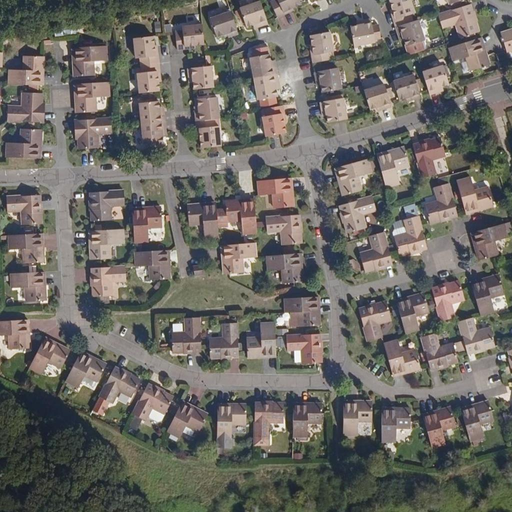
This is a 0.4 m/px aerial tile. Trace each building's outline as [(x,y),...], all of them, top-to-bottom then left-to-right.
[(269,23),(260,0),(258,0),(238,8),(245,27),(253,24),(257,23),(258,27),(269,23)] [(302,3),(300,0),(271,0),(270,1),(278,18),(285,14),(284,11),(293,7),(302,3)] [(396,27),(414,21),(412,14),(415,13),(410,0),(390,0),(393,10),(396,19),(393,19),(396,27)] [(456,24),(460,38),(475,33),(479,32),(476,21),(475,22),(469,4),(438,15),(442,28),(456,24)] [(240,34),(231,10),(210,18),(217,37),(224,34),(227,33),(229,37),(240,34)] [(289,26),(286,17),(279,19),(282,28),(289,26)] [(358,26),(351,27),(354,47),(376,43),(371,19),(362,21),(362,25),(358,26)] [(420,19),(414,21),(396,27),(399,37),(403,36),(404,40),(407,48),(427,42),(420,19)] [(186,46),(195,45),(205,44),(203,24),(183,26),(184,31),(176,31),(178,49),(186,49),(186,46)] [(501,33),(507,51),(507,52),(511,50),(511,30),(511,31),(511,30),(501,33)] [(311,36),(313,46),(315,55),(312,55),(314,63),(331,60),(329,52),(334,51),(331,32),(311,36)] [(142,65),(159,63),(159,54),(156,55),(155,46),(154,36),(134,38),(136,58),(141,58),(142,65)] [(480,38),(448,48),(452,62),(467,57),(471,71),(490,65),(487,54),(485,55),(480,38)] [(74,65),(75,76),(95,75),(94,60),(108,59),(107,45),(74,47),(76,65),(74,65)] [(254,79),(278,75),(276,64),(271,65),(271,59),(270,53),(250,57),(254,79)] [(44,67),(44,56),(24,56),(24,70),(9,69),(9,84),(42,85),(42,67),(44,67)] [(160,71),(159,63),(142,65),(143,73),(138,74),(140,93),(159,91),(158,81),(157,72),(160,71)] [(446,65),(423,72),(429,91),(430,95),(440,91),(439,88),(443,86),(451,84),(446,65)] [(193,68),(194,75),(194,78),(194,83),(195,89),(215,87),(212,66),(193,68)] [(317,82),(321,81),(322,86),(323,93),(342,89),(338,67),(315,72),(317,82)] [(278,75),(254,79),(258,100),(278,97),(277,89),(276,85),(280,85),(278,75)] [(415,75),(394,81),(399,100),(406,98),(411,97),(412,100),(421,97),(415,75)] [(77,112),(97,111),(96,97),(111,96),(109,82),(77,84),(78,101),(76,102),(77,112)] [(385,84),(364,91),(370,109),(377,107),(381,106),(382,109),(392,106),(385,84)] [(23,107),(8,106),(8,121),(41,122),(42,103),(43,93),(23,92),(23,107)] [(196,111),(197,120),(214,118),(221,118),(219,96),(198,98),(199,106),(200,111),(196,111)] [(326,112),(327,116),(328,123),(348,119),(345,98),(321,102),(323,113),(326,112)] [(142,124),(166,122),(165,111),(160,111),(160,107),(159,101),(140,103),(142,124)] [(263,117),(266,137),(286,133),(284,123),(282,114),(285,114),(283,106),(266,109),(267,117),(263,117)] [(112,118),(82,119),(78,120),(79,138),(79,149),(99,148),(98,133),(113,132),(112,118)] [(214,118),(197,120),(198,129),(201,129),(202,138),(201,138),(202,148),(222,145),(220,126),(215,126),(214,118)] [(167,132),(166,122),(142,124),(144,147),(164,144),(163,136),(163,132),(167,132)] [(6,157),(41,158),(41,147),(40,147),(40,129),(22,128),(22,143),(7,142),(6,157)] [(440,138),(428,141),(429,143),(420,146),(419,144),(412,146),(422,178),(436,174),(432,161),(446,157),(440,138)] [(396,171),(410,167),(405,151),(404,148),(394,151),(394,153),(377,158),(386,189),(400,185),(396,171)] [(371,174),(368,163),(367,159),(335,169),(340,186),(339,186),(342,197),(361,192),(357,178),(371,174)] [(471,177),(456,181),(464,211),(465,213),(482,208),(483,209),(494,206),(493,202),(489,187),(474,191),(471,177)] [(274,209),(290,208),(293,207),(292,196),(291,197),(289,179),(257,182),(258,196),(273,195),(274,209)] [(438,202),(424,206),(429,221),(429,225),(440,222),(440,220),(449,217),(450,219),(457,216),(456,213),(448,184),(434,188),(438,202)] [(90,193),(90,201),(92,201),(92,210),(91,210),(91,222),(110,221),(110,206),(124,206),(123,192),(90,193)] [(22,225),(41,225),(41,213),(39,213),(39,204),(41,204),(40,196),(6,197),(7,211),(21,211),(22,225)] [(339,207),(341,214),(343,214),(345,223),(343,223),(347,235),(365,229),(362,215),(376,211),(372,197),(339,207)] [(240,221),(242,236),(256,234),(254,202),(236,203),(236,202),(224,203),(226,222),(240,221)] [(187,206),(188,224),(202,223),(203,237),(218,236),(215,205),(198,206),(198,205),(187,206)] [(132,211),(133,231),(134,243),(148,243),(147,228),(162,227),(161,216),(160,208),(150,208),(150,210),(132,211)] [(282,245),(302,244),(301,232),(299,232),(298,223),(300,223),(299,215),(265,218),(266,232),(281,231),(282,245)] [(419,249),(419,251),(420,251),(427,249),(417,216),(403,220),(407,234),(393,239),(399,257),(410,254),(409,252),(419,249)] [(479,261),(498,256),(494,242),(508,238),(504,224),(472,233),(477,250),(476,250),(479,261)] [(123,244),(123,231),(123,230),(91,231),(92,249),(90,249),(91,260),(110,259),(109,245),(123,244)] [(373,250),(359,254),(363,270),(364,273),(375,270),(375,268),(384,266),(385,268),(392,265),(383,232),(369,236),(373,250)] [(41,234),(8,236),(8,250),(23,249),(24,263),(43,262),(43,252),(42,252),(41,234)] [(255,244),(222,246),(223,264),(222,264),(223,275),(243,274),(241,259),(256,258),(255,244)] [(167,269),(166,251),(136,252),(134,253),(135,267),(149,266),(150,280),(169,280),(169,269),(167,269)] [(265,257),(267,271),(281,270),(283,284),(302,282),(301,271),(300,271),(298,254),(265,257)] [(91,268),(92,277),(94,276),(94,286),(92,286),(93,298),(112,296),(111,282),(126,281),(125,266),(91,268)] [(202,266),(194,267),(195,275),(203,274),(202,266)] [(43,272),(9,274),(10,288),(25,288),(25,302),(45,301),(45,290),(43,290),(43,272)] [(505,294),(499,276),(488,279),(488,280),(471,285),(481,316),(495,312),(490,298),(505,294)] [(464,300),(461,291),(459,282),(447,285),(448,287),(439,289),(439,287),(431,290),(440,322),(454,318),(450,304),(464,300)] [(395,303),(396,307),(404,334),(419,331),(414,317),(429,313),(425,299),(423,294),(412,297),(413,298),(395,303)] [(317,315),(316,297),(283,299),(284,314),(299,313),(300,327),(315,326),(319,326),(318,315),(317,315)] [(391,321),(388,309),(386,302),(375,305),(375,306),(358,311),(367,342),(381,338),(377,325),(391,321)] [(185,333),(171,334),(171,353),(183,353),(183,351),(192,350),(192,352),(200,352),(199,318),(184,319),(185,333)] [(482,349),(483,350),(495,347),(490,328),(476,332),(472,318),(458,322),(466,355),(474,353),(473,351),(482,349)] [(27,338),(26,320),(0,321),(0,336),(9,336),(10,350),(29,349),(29,338),(27,338)] [(275,355),(274,322),(259,323),(260,338),(246,339),(247,358),(258,358),(258,357),(275,355)] [(238,357),(237,323),(222,324),(223,339),(208,339),(209,359),(221,358),(221,356),(230,356),(230,358),(238,357)] [(301,350),(302,364),(322,363),(321,352),(319,352),(318,342),(320,342),(320,334),(286,336),(287,351),(301,350)] [(438,348),(434,334),(420,338),(430,371),(437,369),(437,367),(446,364),(446,366),(457,363),(452,344),(438,348)] [(60,348),(44,340),(28,369),(41,375),(48,362),(61,369),(70,351),(60,347),(60,348)] [(420,370),(415,351),(401,355),(397,341),(382,345),(391,376),(409,372),(409,373),(420,370)] [(84,376),(97,382),(105,367),(106,364),(96,360),(96,361),(79,353),(65,383),(78,389),(84,376)] [(118,392),(131,398),(139,383),(140,381),(130,375),(129,377),(120,373),(121,371),(114,367),(99,398),(112,405),(118,392)] [(151,409),(164,415),(172,401),(173,398),(163,392),(162,394),(153,390),(154,388),(147,385),(132,415),(145,422),(151,409)] [(371,422),(371,413),(371,402),(360,402),(360,403),(343,403),(342,436),(357,436),(357,421),(371,422)] [(479,425),(493,421),(488,402),(477,405),(477,406),(460,411),(469,443),(483,439),(479,425)] [(186,426),(198,433),(207,416),(197,411),(197,412),(181,403),(166,433),(179,439),(186,426)] [(268,423),(282,424),(283,408),(283,404),(271,404),(271,406),(261,406),(261,404),(253,404),(253,438),(268,438),(268,423)] [(306,424),(321,424),(321,415),(321,404),(310,404),(310,405),(292,405),(292,438),(306,438),(306,424)] [(230,425),(245,425),(245,406),(234,405),(234,407),(216,407),(216,439),(230,440),(230,425)] [(441,431),(454,427),(449,408),(439,411),(439,412),(422,417),(423,420),(431,449),(445,445),(441,431)] [(164,415),(151,409),(148,415),(150,419),(157,422),(161,421),(164,415)] [(410,409),(399,409),(399,410),(381,410),(381,443),(395,443),(395,429),(409,429),(410,409)]
